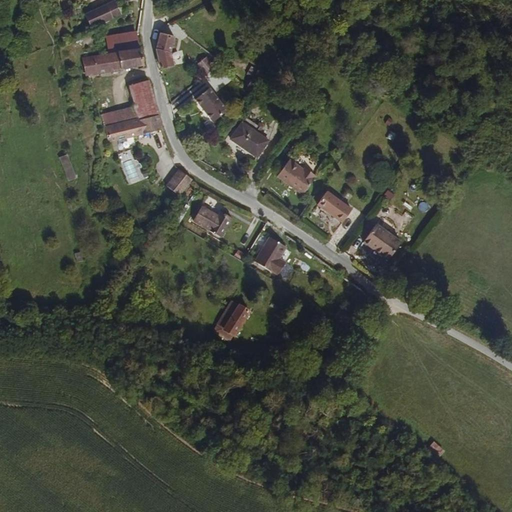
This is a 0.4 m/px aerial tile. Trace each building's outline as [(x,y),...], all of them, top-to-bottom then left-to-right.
[(123,16),(116,0),(86,14),(92,29),(123,16)] [(137,34),(136,30),(106,35),(108,53),(138,48),(137,34)] [(172,52),(175,37),(160,33),(159,33),(156,48),(169,51),(172,52)] [(145,66),(141,47),(138,48),(108,53),(106,53),(96,55),(82,57),(86,76),(145,66)] [(174,65),(169,51),(156,48),(158,56),(162,67),(174,65)] [(206,57),(196,65),(204,76),(214,68),(206,57)] [(262,80),(250,69),(244,74),(258,87),(262,80)] [(158,111),(149,81),(130,86),(131,88),(128,89),(128,91),(128,93),(132,94),(135,108),(132,110),(134,118),(158,111)] [(210,89),(197,99),(212,121),(226,111),(210,89)] [(163,127),(158,111),(134,118),(138,133),(161,127),(163,127)] [(138,133),(134,118),(104,127),(108,141),(138,133)] [(271,141),(242,121),(227,143),(232,146),(235,141),(260,158),(271,141)] [(69,155),(60,157),(66,181),(74,179),(69,155)] [(128,183),(139,180),(132,160),(122,163),(128,183)] [(318,176),(307,168),(305,172),(288,160),(277,175),(304,195),(318,176)] [(190,182),(192,179),(179,170),(167,187),(180,196),(190,182)] [(353,209),(326,192),(317,206),(343,223),(353,209)] [(220,237),(232,218),(221,211),(218,216),(202,206),(193,221),(220,237)] [(388,259),(401,239),(376,223),(363,242),(388,259)] [(289,249),(270,238),(256,262),(274,273),(289,249)] [(242,325),(252,310),(239,303),(230,319),(223,315),(219,321),(226,325),(223,330),(235,337),(242,325)] [(343,314),(334,322),(343,331),(352,322),(343,314)]
